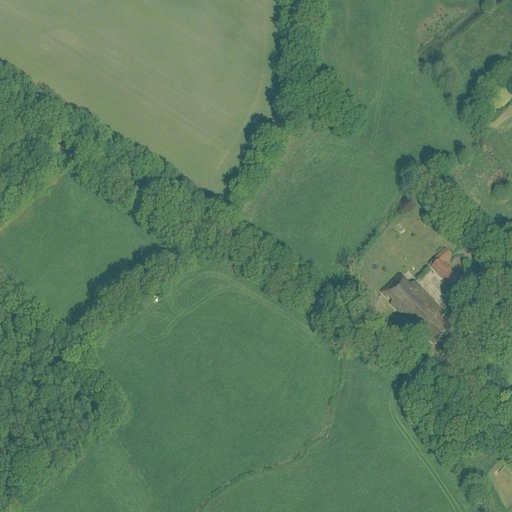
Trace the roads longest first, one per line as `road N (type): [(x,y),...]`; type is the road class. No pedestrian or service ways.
road 1 (tertiary): [(0,105),(344,321)]
road 2 (track): [(291,0),(293,93),(206,235)]
road 3 (tertiary): [(511,322),(454,358),(431,362),(344,321)]
